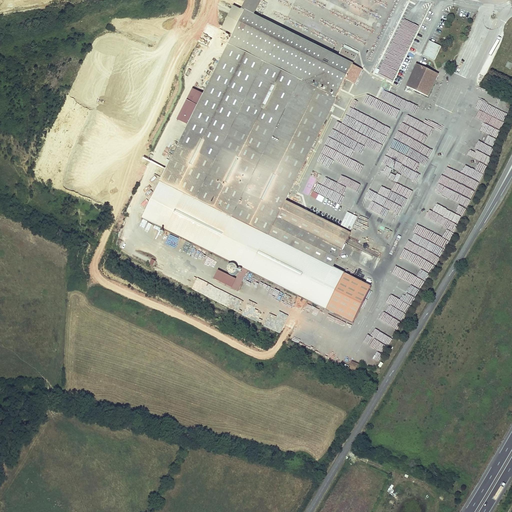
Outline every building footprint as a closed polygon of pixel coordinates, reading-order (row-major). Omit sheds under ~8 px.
[(246,0),(241,12),(244,14),(253,18),(261,0),(246,0)] [(233,36),(244,14),(241,12),(233,8),(221,31),(233,36)] [(336,60),(244,14),(143,217),(355,321),(373,285),(336,266),(324,260),(330,248),(341,254),(352,231),(286,198),(343,82),(353,87),(360,72),(350,67),(336,60)] [(435,60),(441,46),(429,41),(423,55),(435,60)] [(336,60),(350,67),(355,57),(341,50),(336,60)] [(417,64),(406,85),(427,96),(436,79),(433,72),(417,64)] [(362,121),(365,114),(349,108),(347,115),(362,121)] [(336,123),(334,131),(357,138),(359,130),(336,123)] [(353,157),(356,150),(348,147),(346,155),(353,157)] [(468,178),(464,185),(474,191),(478,184),(468,178)] [(313,192),(310,197),(322,202),(324,197),(313,192)] [(341,225),(351,230),(357,216),(347,212),(341,225)] [(341,254),(330,248),(324,260),(336,266),(341,254)] [(262,286),(258,296),(266,299),(270,290),(262,286)] [(213,289),(209,298),(217,302),(221,293),(213,289)] [(412,305),(415,298),(403,292),(400,299),(412,305)] [(222,293),(217,302),(229,308),(234,299),(222,293)] [(232,304),(230,308),(238,313),(240,309),(232,304)] [(242,315),(276,331),(282,317),(253,305),(249,313),(244,310),(242,315)] [(372,359),(378,362),(382,355),(376,352),(372,359)] [(359,354),(356,360),(374,369),(377,363),(359,354)]
